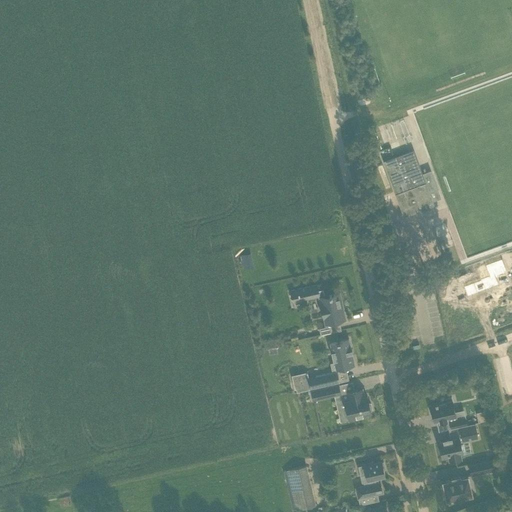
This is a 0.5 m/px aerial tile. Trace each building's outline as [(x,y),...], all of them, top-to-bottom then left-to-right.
[(417,168),(410,151),(384,161),(404,215),(420,209),(421,214),(434,209),(419,167),(417,168)] [(438,227),(448,257),(464,252),(457,233),(445,237),(442,230),(449,228),(448,223),(438,227)] [(250,252),(241,254),(243,264),(252,262),(250,252)] [(480,280),(463,286),(467,296),(498,284),(496,278),(498,277),(498,275),(507,272),(502,259),(485,265),(489,276),(480,279),(480,280)] [(321,297),(327,323),(341,320),(339,309),(343,308),(339,292),(325,296),(323,289),(318,290),(316,284),(298,289),(300,300),(318,296),(318,298),(321,297)] [(511,286),(494,293),(498,305),(511,299),(511,286)] [(511,299),(498,305),(502,317),(499,318),(502,325),(511,321),(511,299)] [(329,325),(319,328),(320,334),(330,332),(329,325)] [(358,363),(352,337),(334,342),(340,367),(358,363)] [(343,381),(340,369),(319,374),(322,386),(343,381)] [(340,394),(338,384),(311,390),(313,400),(340,394)] [(368,403),(367,395),(364,396),(362,388),(346,392),(348,400),(344,401),(349,420),(366,416),(366,414),(371,413),(370,411),(372,408),(371,403),(368,403)] [(441,419),(441,421),(447,419),(447,418),(449,417),(450,421),(449,421),(451,428),(459,427),(466,425),(465,417),(456,419),(451,397),(441,399),(442,401),(437,402),(437,401),(434,402),(435,403),(430,404),(430,405),(428,406),(430,413),(432,413),(434,421),(441,419)] [(466,425),(459,427),(461,435),(458,436),(458,438),(451,440),(451,438),(443,439),(444,441),(439,443),(442,457),(448,456),(449,461),(461,458),(459,453),(463,452),(460,442),(478,438),(474,423),(467,425),(466,425)] [(498,469),(496,458),(479,462),(481,473),(498,469)] [(381,461),(373,463),(373,461),(363,464),(366,474),(363,475),(361,476),(362,482),(365,483),(367,482),(368,485),(356,488),(358,498),(359,497),(360,504),(367,503),(366,496),(382,492),(380,482),(376,483),(375,478),(383,477),(381,471),(383,471),(383,469),(385,468),(383,462),(382,463),(381,461)] [(287,470),(297,509),(315,505),(306,465),(287,470)] [(464,496),(471,494),(468,477),(468,476),(467,476),(460,478),(459,476),(450,478),(451,480),(443,481),(443,482),(443,484),(442,484),(443,491),(445,491),(447,499),(446,499),(447,500),(447,499),(454,498),(464,496)]
